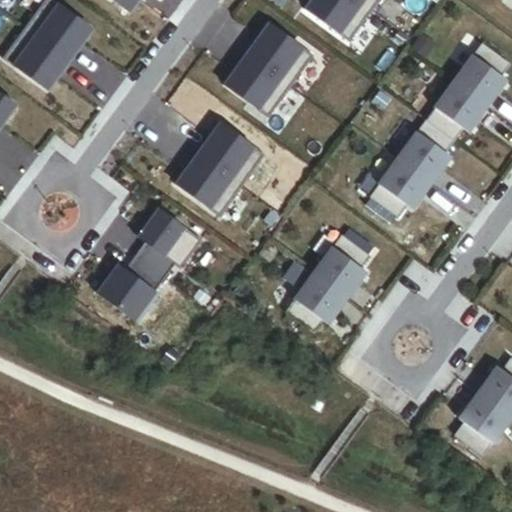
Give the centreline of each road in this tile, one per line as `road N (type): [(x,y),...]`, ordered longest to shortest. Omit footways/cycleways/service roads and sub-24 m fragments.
road 1 (residential): [(209,0),(56,212)]
road 2 (residential): [(511,202),(406,346)]
